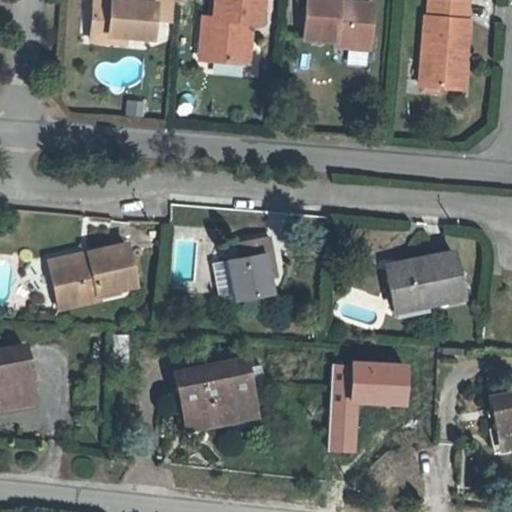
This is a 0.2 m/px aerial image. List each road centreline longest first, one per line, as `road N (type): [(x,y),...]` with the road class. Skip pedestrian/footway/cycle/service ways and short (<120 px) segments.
road 1 (residential): [(511,154),(510,171),(11,130)]
road 2 (residential): [(0,491),(193,511)]
road 3 (residential): [(23,0),(11,130)]
